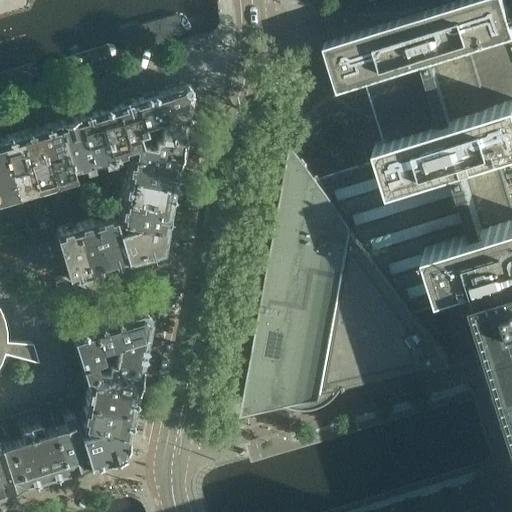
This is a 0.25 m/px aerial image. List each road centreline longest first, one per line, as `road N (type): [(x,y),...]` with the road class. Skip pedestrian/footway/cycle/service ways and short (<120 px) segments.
road 1 (tertiary): [(172,457),(252,46)]
road 2 (residential): [(0,119),(252,46)]
road 3 (residential): [(172,457),(0,506)]
